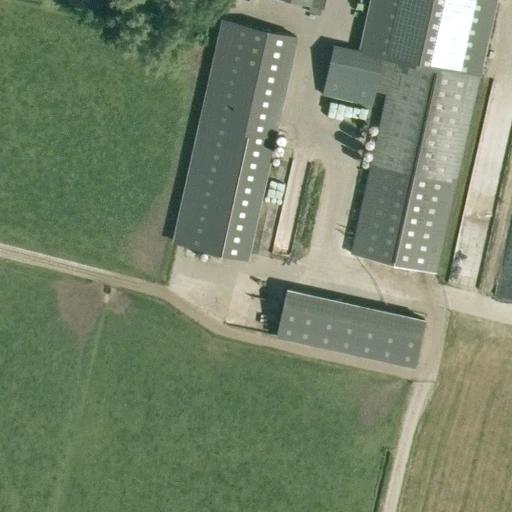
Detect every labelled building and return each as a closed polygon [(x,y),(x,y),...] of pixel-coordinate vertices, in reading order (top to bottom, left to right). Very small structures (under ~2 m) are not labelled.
[(110,4),(91,0),(70,0),(70,6),(107,16),(110,4)] [(286,0),(324,9),(326,0),(286,0)] [(372,105),(375,90),(387,93),(364,197),(352,254),(436,272),(496,0),(371,0),(360,52),(334,46),(323,94),(372,105)] [(247,259),(297,37),(227,21),(177,244),(247,259)] [(301,237),(286,235),(284,250),(298,252),(301,237)] [(419,361),(427,320),(288,293),(280,334),(419,361)]
